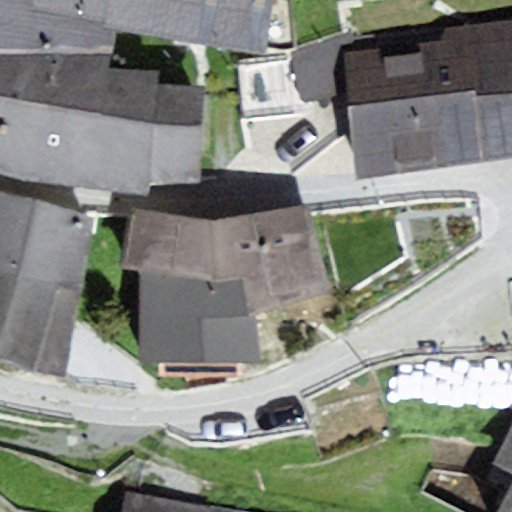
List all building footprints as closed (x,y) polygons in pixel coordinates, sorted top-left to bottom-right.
[(0,0),(0,57),(110,59),(115,33),(31,17),(34,0),(0,0)] [(34,0),(31,17),(115,33),(264,61),(275,0),(34,0)] [(511,19),(471,23),(484,164),(511,161),(511,19)] [(484,164),(471,23),(439,25),(441,48),(348,56),(358,176),(484,164)] [(0,57),(0,168),(109,190),(200,188),(204,94),(152,90),(154,75),(110,73),(110,59),(0,57)] [(98,218),(0,194),(0,364),(42,373),(51,331),(60,293),(79,297),(98,218)] [(304,210),(216,228),(132,212),(118,272),(138,274),(141,367),(207,369),(256,366),(250,324),(327,295),(304,210)] [(71,335),(51,331),(42,373),(63,377),(71,335)] [(511,511),(511,423),(490,471),(510,480),(494,511),(511,511)] [(207,511),(209,505),(123,492),(119,511),(207,511)]
